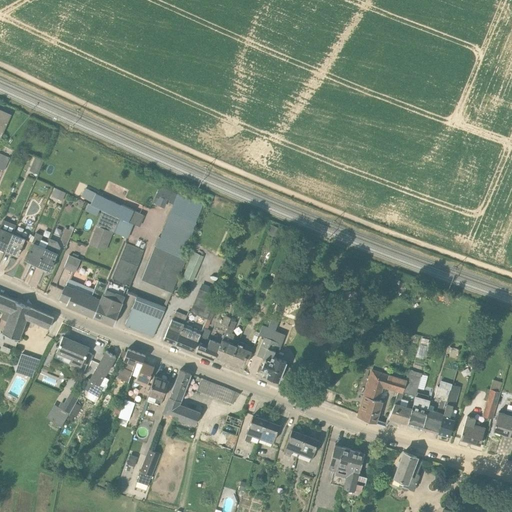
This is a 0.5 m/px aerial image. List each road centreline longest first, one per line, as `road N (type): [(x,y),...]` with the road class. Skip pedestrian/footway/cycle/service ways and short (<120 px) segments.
road 1 (track): [(511,275),(212,160),(0,63)]
road 2 (tertiary): [(511,473),(333,417),(0,285)]
